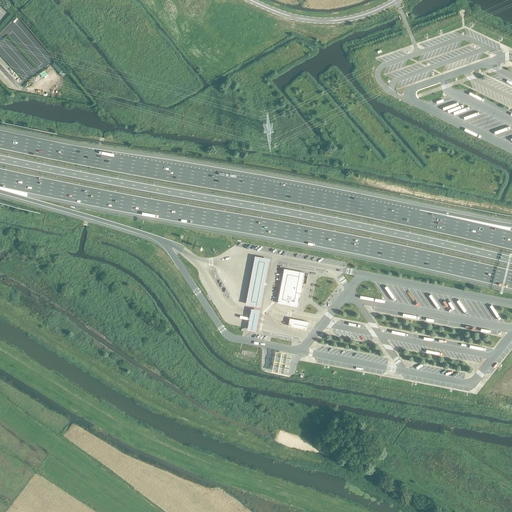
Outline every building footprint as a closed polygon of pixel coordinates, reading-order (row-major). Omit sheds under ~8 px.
[(385,189),(384,191),(393,199),(395,198),(385,189)] [(269,261),(255,258),(251,279),(246,306),(260,308),(265,282),(269,261)] [(301,284),(303,274),(283,270),(277,304),(297,308),(301,284)] [(259,312),(251,311),(249,320),(247,331),(255,333),(257,321),(259,312)] [(306,330),(307,323),(289,319),(288,327),(306,330)] [(287,353),(275,351),(274,360),(272,371),(283,373),(285,362),(287,353)]
